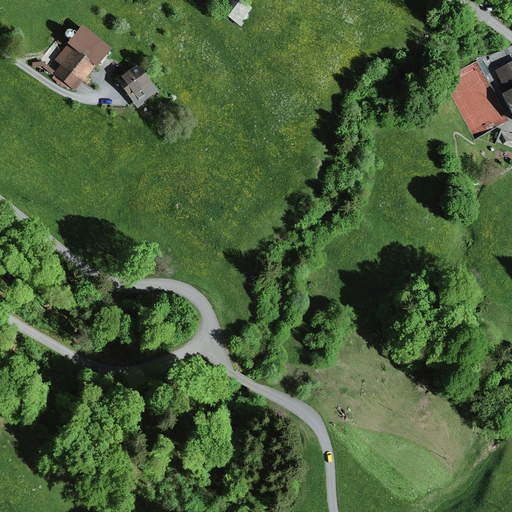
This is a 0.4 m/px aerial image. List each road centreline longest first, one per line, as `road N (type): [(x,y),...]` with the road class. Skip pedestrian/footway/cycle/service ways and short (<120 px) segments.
road 1 (unclassified): [(207,344),(206,313),(192,294),(94,276),(0,199)]
road 2 (unclassified): [(334,511),(326,445),(314,421),(251,388),(207,344)]
road 3 (residential): [(207,344),(119,373),(88,365),(0,314)]
